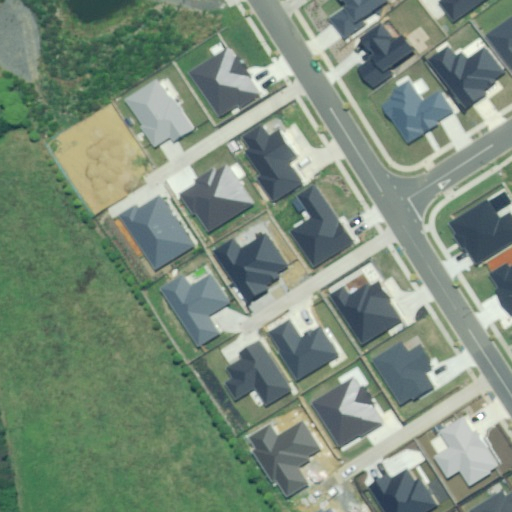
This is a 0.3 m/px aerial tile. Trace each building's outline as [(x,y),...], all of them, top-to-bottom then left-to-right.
[(330,18),(344,38),(363,25),(359,19),(384,1),(383,0),(340,0),(346,7),(330,18)] [(442,0),(440,2),(454,22),(484,0),(442,0)] [(511,17),(488,35),(511,68),(511,17)] [(374,59),(358,70),(372,89),(392,74),(389,69),(411,53),(401,39),(395,43),(382,26),(361,41),(374,59)] [(430,60),(465,109),(485,95),(481,90),(503,74),(485,50),(467,62),(461,54),(455,58),(448,47),(430,60)] [(258,96),(229,49),(193,71),(220,115),(238,104),(240,107),(258,96)] [(168,98),(157,79),(126,97),(143,125),(141,126),(154,148),(172,137),(174,141),(192,130),(171,96),(168,98)] [(393,119),(408,143),(437,124),(435,121),(451,110),(439,91),(422,102),(410,82),(390,95),(393,99),(382,106),(392,120),(393,119)] [(269,140),(261,127),(244,137),(251,150),(248,151),(264,176),(260,178),(274,201),(301,184),(287,161),(294,157),(280,133),(269,140)] [(197,183),(180,193),(193,214),(197,212),(209,232),(253,204),(228,164),(215,172),(213,170),(196,180),(197,183)] [(350,245),(314,186),(299,195),(313,218),(293,231),(315,267),(350,245)] [(136,206),(120,216),(154,271),(193,247),(161,195),(138,209),(136,206)] [(486,201),(452,223),(478,264),(511,242),(511,218),(510,216),(500,222),(486,201)] [(232,240),(215,251),(246,302),(269,288),(266,285),(278,277),(276,273),(287,267),(267,234),(239,251),(232,240)] [(511,266),(510,268),(508,264),(492,274),(502,288),(497,291),(511,313),(511,266)] [(182,277),(161,290),(197,348),(219,334),(208,316),(227,304),(211,276),(190,289),(182,277)] [(343,289),(330,296),(361,346),(400,322),(377,284),(369,289),(367,286),(349,298),(343,289)] [(289,321),(270,333),(299,380),(338,356),(320,327),(300,339),(289,321)] [(267,406),(291,391),(260,340),(240,352),(244,359),(230,368),(235,377),(227,382),(237,398),(256,387),(267,406)] [(403,344),(373,361),(398,404),(410,397),(411,399),(432,387),(423,371),(432,366),(420,346),(408,353),(403,344)] [(358,378),(314,403),(338,446),(360,433),(361,436),(383,423),(358,378)] [(472,434),(464,418),(440,432),(449,448),(435,456),(448,479),(461,472),(469,486),(496,470),(475,432),(472,434)] [(273,427),(251,439),(257,450),(254,452),(271,481),(274,479),(285,498),(307,486),(296,467),(310,460),(308,457),(319,450),(303,423),(278,437),(273,427)] [(389,477),(371,488),(384,511),(427,511),(436,507),(420,480),(414,484),(406,471),(391,480),(389,477)] [(502,493),(470,511),(511,511),(511,493),(505,498),(502,493)]
